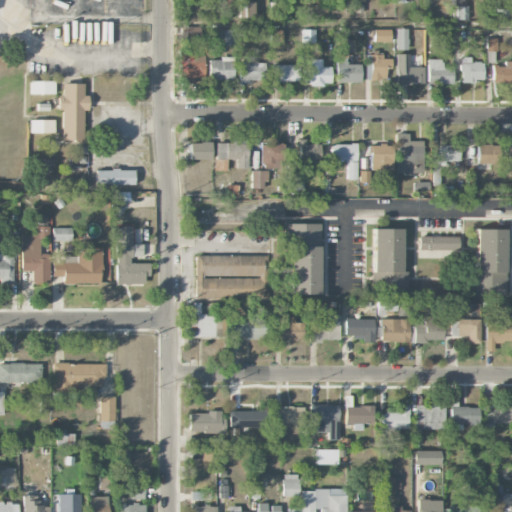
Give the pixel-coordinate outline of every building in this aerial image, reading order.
[(253,18),(253,3),(237,3),(238,18),(253,18)] [(467,6),(456,6),(456,20),(467,20),(467,6)] [(395,50),(406,50),(407,29),(396,29),(395,50)] [(270,42),(282,42),(282,30),(269,30),(270,42)] [(315,30),(301,30),(302,43),(315,43),(315,30)] [(373,42),(390,42),(390,30),(373,30),(373,42)] [(216,31),(217,46),(232,45),(232,31),(216,31)] [(346,39),(336,39),(336,58),(346,58),(346,39)] [(487,51),(496,51),(496,39),(486,39),(487,51)] [(203,78),(204,56),(192,55),(193,51),(178,50),(178,83),(195,84),(195,78),(203,78)] [(422,67),(407,67),(407,54),(395,54),(396,85),(423,85),(422,67)] [(386,81),(386,69),(391,69),(390,56),(370,57),(370,81),(386,81)] [(233,80),(233,59),(209,58),(208,79),(233,80)] [(460,82),(483,82),(483,62),(470,62),(470,58),(460,58),(460,82)] [(331,67),(322,67),(322,59),(309,59),(309,70),(303,70),(302,85),(330,85),(331,67)] [(360,82),(360,64),(345,64),(345,59),(335,59),(335,82),(360,82)] [(441,59),(427,60),(427,84),(452,83),(452,67),(441,68),(441,59)] [(511,62),(504,61),(504,66),(492,66),(492,84),(511,84),(511,62)] [(265,63),(239,63),(238,81),(264,82),(265,63)] [(271,82),(295,82),(295,65),(271,65),(271,82)] [(29,94),(54,94),(54,81),(30,81),(29,94)] [(61,140),(83,141),(83,110),(88,110),(88,96),(83,96),(84,84),(62,83),(62,96),(57,96),(57,110),(62,110),(61,140)] [(54,120),(29,120),(29,133),(54,133),(54,120)] [(511,169),(511,131),(502,131),(503,169),(511,169)] [(396,174),(422,173),(421,141),(408,142),(408,134),(395,134),(396,174)] [(247,169),(247,138),(231,137),(231,143),(215,143),(214,170),(225,171),(225,159),(235,160),(235,169),(247,169)] [(304,140),(299,140),(298,172),(319,173),(320,145),(304,144),(304,140)] [(211,143),(188,143),(188,160),(211,160),(211,143)] [(260,143),(260,169),(282,169),(282,143),(260,143)] [(392,145),(370,145),(370,170),(379,170),(379,173),(392,173),(392,145)] [(438,161),(459,161),(458,145),(438,145),(438,161)] [(476,163),(498,164),(499,146),(477,145),(476,163)] [(346,179),(355,179),(356,161),(346,161),(346,179)] [(96,185),(133,185),(133,170),(95,170),(96,185)] [(250,188),(265,188),(265,171),(251,171),(250,188)] [(319,223),(282,223),(282,246),(288,246),(288,295),(319,295),(319,223)] [(21,234),(20,271),(32,271),(31,282),(48,283),(48,254),(39,254),(39,240),(49,240),(49,227),(35,226),(35,234),(21,234)] [(130,226),(114,227),(115,285),(144,284),(144,276),(149,276),(148,263),(131,264),(130,226)] [(71,228),(52,228),(52,241),(71,241),(71,228)] [(403,228),(371,228),(371,291),(403,291),(403,228)] [(505,228),(473,228),(473,295),(505,295),(505,228)] [(417,250),(457,250),(457,237),(417,237),(417,250)] [(101,248),(77,248),(77,257),(63,256),(63,263),(52,263),(51,277),(62,277),(62,285),(100,285),(101,248)] [(266,298),(266,255),(193,255),(193,298),(266,298)] [(213,337),(213,315),(199,315),(199,303),(191,302),(191,314),(188,314),(187,336),(213,337)] [(414,341),(444,341),(444,314),(423,314),(423,325),(413,325),(414,341)] [(338,315),(326,315),(326,323),(307,323),(307,341),(339,341),(338,315)] [(294,317),(280,316),(280,323),(274,323),(273,340),(302,341),(302,323),(294,322),(294,317)] [(231,317),(231,338),(265,338),(265,319),(246,319),(246,317),(231,317)] [(373,319),(344,319),(344,340),(373,340),(373,319)] [(380,319),(380,341),(408,342),(409,320),(380,319)] [(449,336),(467,336),(467,343),(479,344),(479,319),(449,319),(449,336)] [(484,351),(493,351),(493,342),(511,342),(511,322),(485,322),(484,351)] [(0,363),(0,382),(41,382),(40,363),(0,363)] [(104,363),(51,364),(52,393),(75,393),(75,386),(105,385),(104,363)] [(113,397),(98,397),(99,422),(114,421),(113,397)] [(326,433),(327,440),(338,440),(338,405),(309,405),(309,433),(326,433)] [(414,423),(421,423),(421,429),(443,430),(443,405),(414,405),(414,423)] [(511,405),(484,406),(485,425),(511,424),(511,405)] [(273,425),(302,424),(301,406),(273,407),(273,425)] [(345,425),(352,424),(352,430),(362,430),(362,423),(373,423),(373,406),(344,407),(345,425)] [(379,412),(379,430),(408,429),(408,406),(396,406),(396,412),(379,412)] [(478,426),(478,407),(450,407),(450,430),(461,430),(461,426),(478,426)] [(267,428),(267,410),(228,410),(228,428),(267,428)] [(223,413),(189,412),(188,432),(223,433),(223,413)] [(56,445),(73,446),(74,433),(56,432),(56,445)] [(0,468),(0,473),(0,487),(15,487),(15,469),(0,468)] [(298,497),(298,475),(282,474),(282,497),(298,497)] [(399,477),(378,478),(378,490),(400,490),(399,477)] [(144,500),(144,484),(128,484),(128,500),(144,500)] [(345,511),(345,490),(300,490),(300,507),(286,507),(286,511),(313,511),(314,509),(319,509),(319,511),(345,511)] [(79,511),(79,494),(57,495),(57,511),(79,511)] [(47,511),(47,506),(38,506),(37,495),(22,496),(22,511),(47,511)] [(85,497),(85,511),(107,511),(107,497),(85,497)] [(436,511),(437,500),(416,500),(415,511),(436,511)] [(17,511),(17,503),(0,502),(0,511),(17,511)] [(255,503),(255,511),(279,511),(280,505),(268,506),(268,503),(255,503)]
